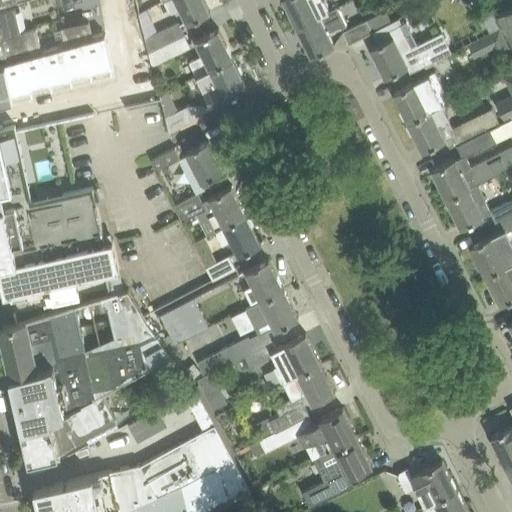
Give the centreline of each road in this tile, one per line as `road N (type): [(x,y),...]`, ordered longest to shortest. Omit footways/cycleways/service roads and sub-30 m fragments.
road 1 (residential): [(286,85),(249,105),(240,130),(378,410),(399,434),(453,416)]
road 2 (residential): [(453,416),(500,383),(490,348),(352,78),(326,67),(286,85)]
